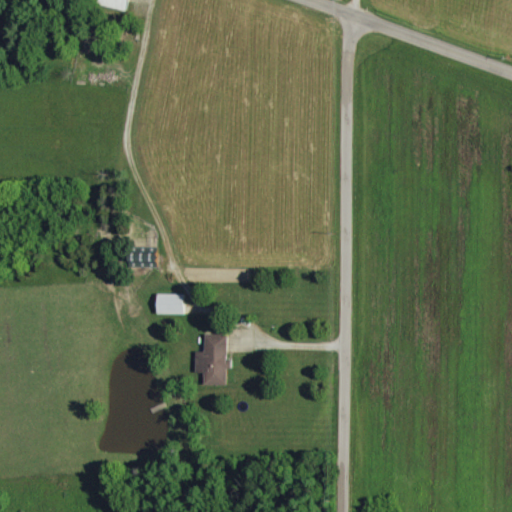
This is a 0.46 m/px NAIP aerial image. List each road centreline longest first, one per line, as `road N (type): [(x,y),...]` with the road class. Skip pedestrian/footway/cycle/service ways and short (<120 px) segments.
road 1 (residential): [(339,511),(344,46),(355,11)]
road 2 (residential): [(511,67),(322,0)]
